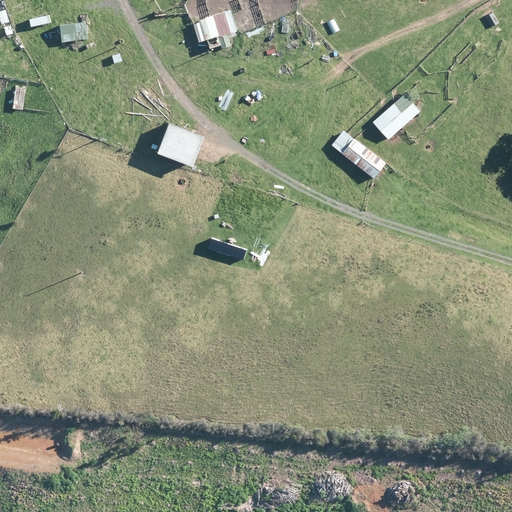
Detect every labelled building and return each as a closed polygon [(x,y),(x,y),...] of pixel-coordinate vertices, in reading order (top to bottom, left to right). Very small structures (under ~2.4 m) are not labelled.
[(239,35),(231,11),(193,24),(199,43),(208,40),(211,50),(231,43),(229,38),(239,35)] [(87,38),(84,22),(58,28),(61,44),(87,38)] [(421,112),(406,94),(373,123),(389,140),(421,112)] [(201,137),(167,124),(156,154),(190,167),(201,137)] [(386,163),(344,131),(332,146),(374,179),(386,163)]
